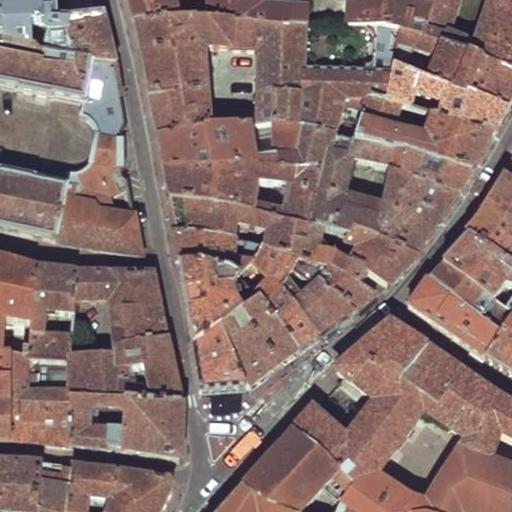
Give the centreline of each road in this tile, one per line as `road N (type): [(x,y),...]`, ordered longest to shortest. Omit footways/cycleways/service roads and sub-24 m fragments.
road 1 (residential): [(112,0),(165,267)]
road 2 (residential): [(210,481),(0,455)]
road 3 (residential): [(387,307),(472,208),(496,167)]
road 4 (residential): [(261,423),(387,307)]
road 5 (residential): [(0,246),(65,261),(165,267)]
road 6 (residential): [(387,307),(511,387)]
road 7 (residential): [(165,267),(193,411)]
